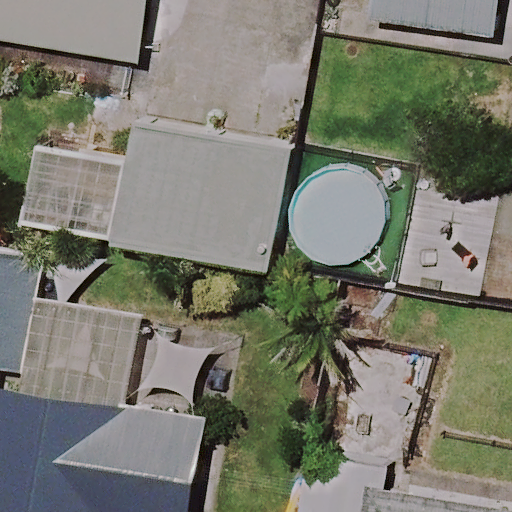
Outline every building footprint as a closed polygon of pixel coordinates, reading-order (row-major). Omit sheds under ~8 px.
[(150,0),(0,0),(0,37),(143,57),(150,0)] [(501,0),(377,0),(375,18),(497,35),(501,0)] [(413,68),(327,52),(311,140),(397,155),(413,68)] [(131,131),(127,157),(39,146),(28,234),(281,266),(296,152),(131,131)] [(489,219),(410,210),(400,290),(479,300),(489,219)] [(58,281),(0,271),(0,369),(42,377),(58,281)] [(429,359),(333,342),(304,511),(511,511),(511,507),(407,490),(429,359)] [(196,511),(211,417),(0,384),(0,511),(196,511)]
